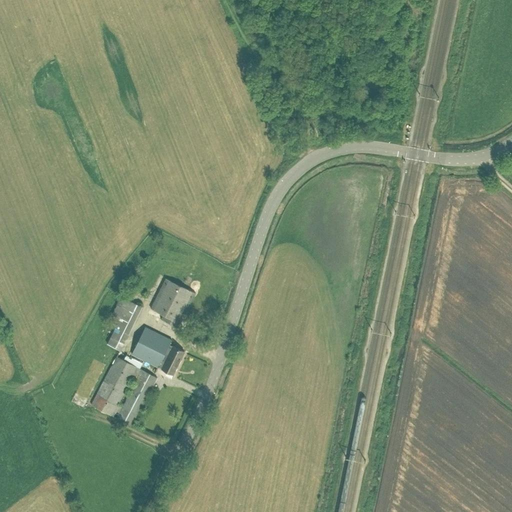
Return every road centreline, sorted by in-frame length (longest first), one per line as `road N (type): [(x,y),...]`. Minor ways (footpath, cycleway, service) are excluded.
road 1 (tertiary): [(149,511),(209,384),(261,228),(287,179),(314,156),(344,147),(413,153)]
road 2 (track): [(314,156),(297,96),(242,40),(224,0)]
